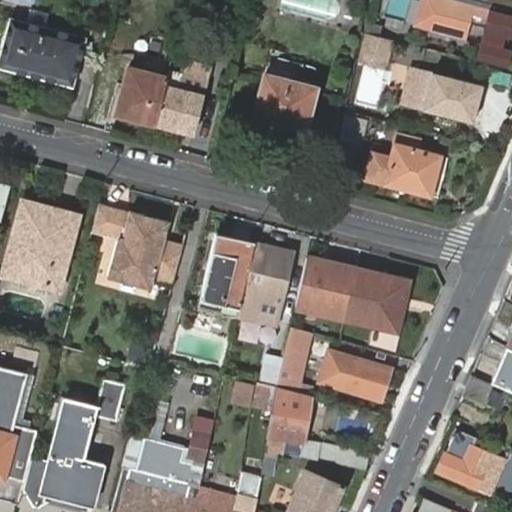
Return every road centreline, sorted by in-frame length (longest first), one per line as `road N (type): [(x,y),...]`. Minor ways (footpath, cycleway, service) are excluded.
road 1 (residential): [(492,259),(0,128)]
road 2 (residential): [(492,259),(380,511)]
